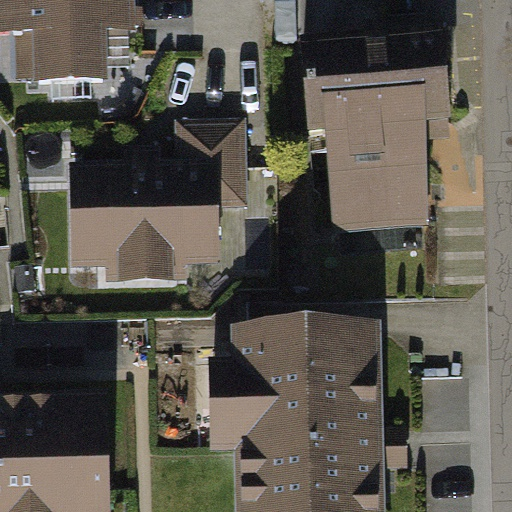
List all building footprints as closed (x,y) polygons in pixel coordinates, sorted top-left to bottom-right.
[(134,0),(0,0),(0,83),(106,82),(105,31),(135,30),(134,0)] [(440,27),(295,41),(304,135),(320,133),(331,239),(433,230),(425,143),(451,140),(440,27)] [(122,162),(68,164),(70,270),(104,269),(104,284),(185,282),(184,266),(217,266),(216,210),(250,209),(248,118),(176,119),(177,162),(159,162),(159,147),(121,148),(122,162)] [(377,325),(230,329),(230,360),(204,361),(207,454),(230,454),(231,511),(384,511),(383,470),(407,469),(406,429),(379,430),(377,325)] [(0,511),(109,511),(106,392),(5,395),(4,376),(0,376),(0,511)]
